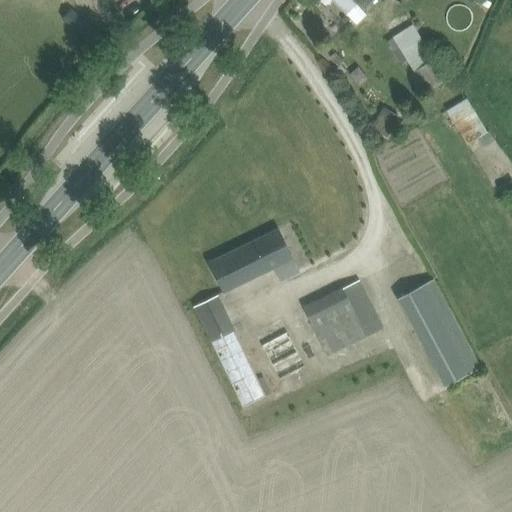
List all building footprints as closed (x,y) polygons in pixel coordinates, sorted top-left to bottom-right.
[(333,0),(346,13),(357,4),(361,9),(371,0),(333,0)] [(70,7),(62,16),(88,39),(96,29),(70,7)] [(407,60),(426,91),(445,79),(412,25),(392,37),(399,47),(393,51),(401,64),(407,60)] [(335,51),(330,56),(339,65),(343,61),(335,51)] [(487,132),(466,97),(447,109),(467,144),(487,132)] [(378,115),(371,127),(388,136),(394,124),(378,115)] [(209,262),(221,288),(223,292),(293,258),(279,229),(209,262)] [(480,366),(433,277),(395,297),(443,386),(480,366)] [(341,286),(302,307),(327,356),(367,335),(360,322),(375,314),(358,281),(343,289),(341,286)] [(194,305),(210,338),(243,408),(271,394),(263,376),(258,378),(233,327),(217,294),(194,305)] [(282,322),(256,336),(261,344),(278,378),(304,364),(286,331),(282,322)] [(511,433),(511,418),(488,371),(454,388),(485,448),(511,433)]
